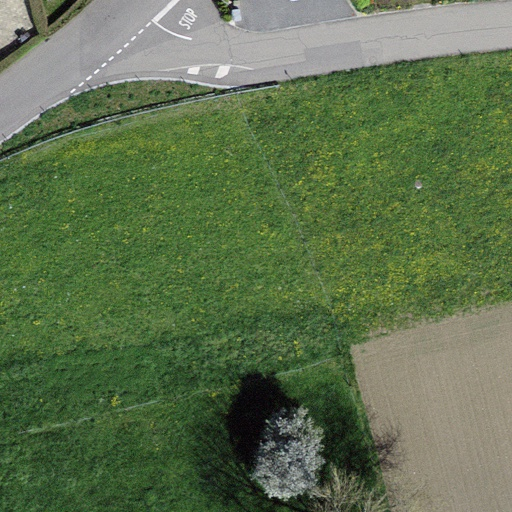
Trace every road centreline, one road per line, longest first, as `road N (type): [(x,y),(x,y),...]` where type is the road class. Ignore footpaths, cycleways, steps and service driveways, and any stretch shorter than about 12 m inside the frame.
road 1 (residential): [(511,30),(227,62),(148,61),(104,25)]
road 2 (residential): [(0,113),(104,25)]
